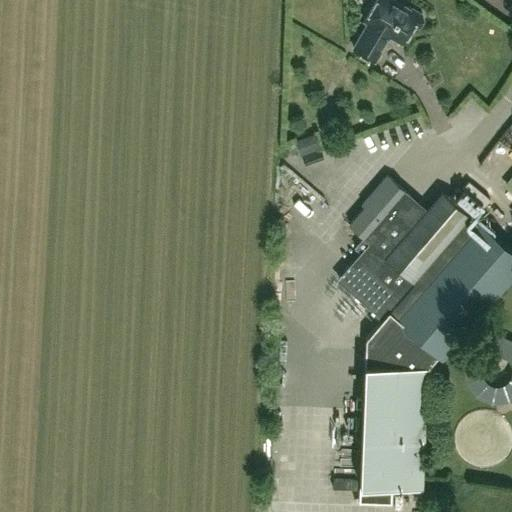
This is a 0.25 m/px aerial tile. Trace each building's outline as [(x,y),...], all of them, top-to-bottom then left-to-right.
[(411,9),(395,0),(376,0),(365,19),(368,22),(354,47),(375,59),(386,40),(384,39),(387,33),(402,41),(411,26),(414,28),(421,26),(424,20),(422,13),(412,7),(411,9)] [(428,115),(417,118),(424,140),(435,137),(428,115)] [(375,131),(361,135),(365,152),(380,148),(375,131)] [(294,140),(299,155),(321,147),(316,132),(294,140)] [(353,247),(360,253),(338,278),(383,316),(365,337),(361,484),(424,486),(427,366),(438,354),(441,357),(511,275),(511,250),(442,190),(427,208),(387,173),(361,203),(364,205),(349,222),(370,241),(369,242),(362,236),(353,247)] [(466,175),(456,185),(481,209),(490,199),(466,175)]
